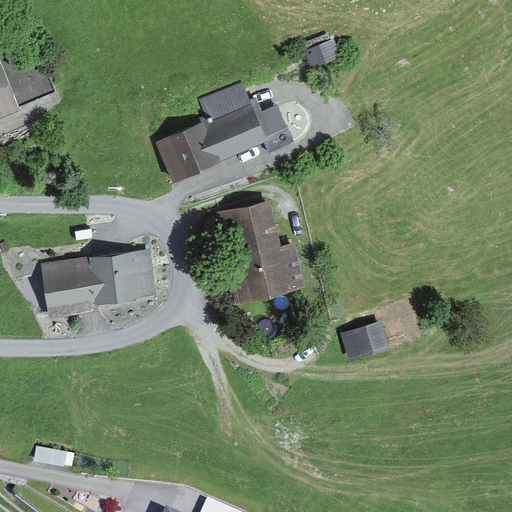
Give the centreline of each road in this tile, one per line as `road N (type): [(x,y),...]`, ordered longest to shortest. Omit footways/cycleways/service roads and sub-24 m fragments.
road 1 (unclassified): [(0,348),(111,341),(150,330),(178,306),(186,282),(175,233),(149,215),(116,206),(0,205)]
road 2 (track): [(210,340),(234,455),(272,481),(418,502),(433,511)]
